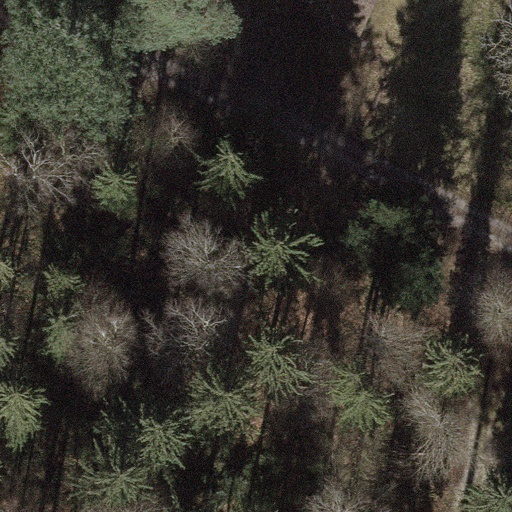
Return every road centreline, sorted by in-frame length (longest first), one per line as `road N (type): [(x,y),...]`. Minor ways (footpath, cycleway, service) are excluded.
road 1 (residential): [(0,10),(206,77),(511,236)]
road 2 (track): [(467,209),(511,397)]
